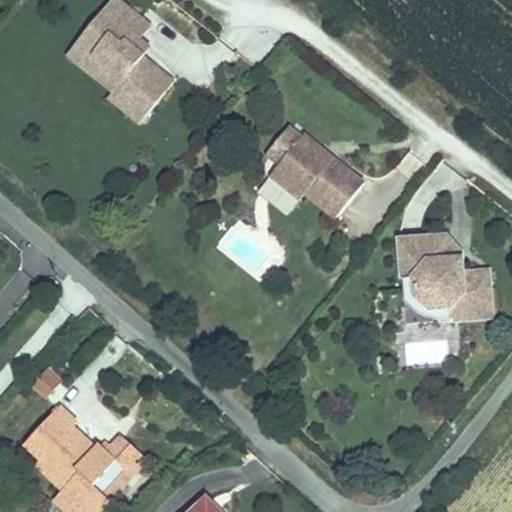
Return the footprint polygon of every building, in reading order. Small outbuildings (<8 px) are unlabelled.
[(140,41),(130,32),(141,18),(117,0),(113,0),(78,44),(106,67),(100,74),(118,88),(114,93),(145,119),(174,83),(143,58),(133,50),(140,41)] [(140,41),(152,27),(141,18),(130,32),(140,41)] [(143,58),(150,49),(140,41),(133,50),(143,58)] [(106,67),(78,44),(68,57),(114,93),(118,88),(100,74),(106,67)] [(145,119),(114,93),(109,99),(141,124),(145,119)] [(280,167),(302,138),(291,129),(268,157),(280,167)] [(365,184),(333,159),(330,163),(318,153),(321,149),(304,136),(280,167),(276,172),(306,195),(337,219),(365,184)] [(333,159),(321,149),(318,153),(330,163),(333,159)] [(306,195),(276,172),(271,178),(301,202),(306,195)] [(462,255),(447,238),(429,240),(431,257),(450,255),(451,262),(462,260),(462,255)] [(492,318),(489,273),(463,275),(462,260),(451,262),(450,255),(431,257),(429,240),(401,242),(404,290),(417,289),(417,299),(431,310),(450,309),(451,321),(492,318)] [(451,321),(450,309),(431,310),(417,299),(417,289),(404,290),(406,304),(411,308),(415,313),(418,315),(425,318),(427,319),(432,320),(439,322),(451,321)] [(61,384),(48,371),(34,386),(49,399),(61,384)] [(110,499),(147,458),(123,436),(113,447),(107,453),(98,444),(95,448),(73,427),(77,423),(60,408),(26,446),(42,460),(37,465),(64,490),(56,500),(69,511),(79,511),(80,511),(81,511),(104,511),(114,502),(110,499)] [(113,447),(104,438),(98,444),(107,453),(113,447)] [(219,511),(208,500),(194,511),(219,511)]
